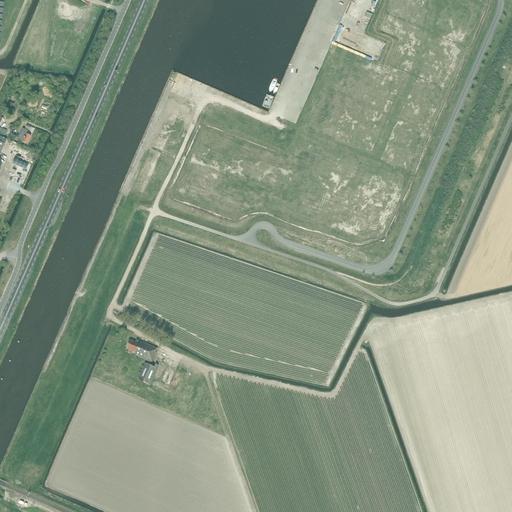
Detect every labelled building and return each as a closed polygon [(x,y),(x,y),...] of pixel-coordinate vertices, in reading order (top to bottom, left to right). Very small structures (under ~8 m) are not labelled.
[(62,6),(60,5),(59,4),(58,7),(61,8),(60,11),(62,12),(62,14),(62,15),(66,17),(67,16),(68,15),(71,16),(73,10),(65,7),(62,6)] [(349,11),(349,13),(350,16),(352,19),(354,20),(357,20),(360,19),(362,16),(363,13),(362,10),(360,8),(358,7),(357,6),(355,6),(353,7),(351,9),(349,11)] [(345,42),(347,43),(349,43),(352,42),(353,40),(354,38),(354,35),(353,33),(351,31),(349,30),(346,31),(344,32),(343,34),(342,36),(342,38),(343,40),(345,42)] [(11,135),(15,126),(10,124),(6,133),(11,135)] [(26,134),(28,131),(23,129),(19,140),(27,144),(30,136),(26,134)] [(12,164),(26,170),(28,165),(14,159),(12,164)] [(152,363),(157,353),(156,352),(157,349),(140,341),(140,343),(130,339),(126,349),(132,352),(132,353),(135,354),(134,356),(152,363)] [(150,385),(159,366),(156,364),(155,367),(145,363),(138,379),(150,385)]
